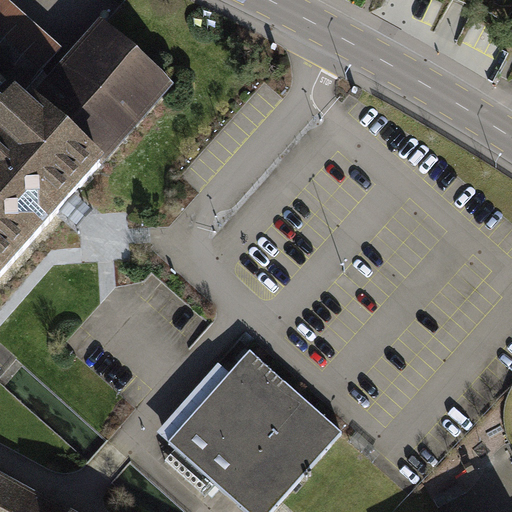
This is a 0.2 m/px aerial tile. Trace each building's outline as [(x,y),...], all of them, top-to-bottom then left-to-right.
[(5,0),(0,0),(0,37),(42,75),(63,51),(5,0)] [(0,274),(65,202),(102,160),(167,87),(102,30),(37,103),(32,109),(20,99),(42,75),(0,37),(0,274)] [(273,511),(342,435),(251,354),(231,376),(169,445),(176,451),(215,486),(244,511),(273,511)] [(169,445),(231,376),(219,366),(157,435),(169,445)] [(215,486),(176,451),(166,462),(205,497),(215,486)] [(0,511),(58,511),(0,480),(0,511)] [(464,491),(436,505),(439,511),(449,511),(470,502),(464,491)]
